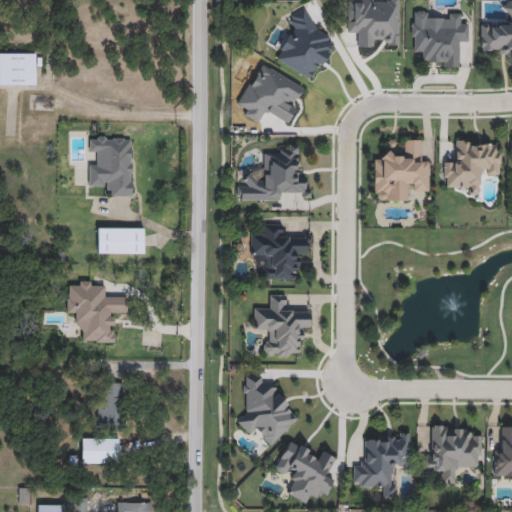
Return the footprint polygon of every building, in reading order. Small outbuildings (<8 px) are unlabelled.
[(358,48),(358,34),(349,34),(348,0),(396,0),(397,47),(358,48)] [(511,8),(511,63),(510,63),(510,53),(479,53),(480,23),(503,23),(503,8),(511,8)] [(276,59),(311,80),(332,44),(330,42),(332,39),(315,29),(305,9),(288,18),(293,30),(276,59)] [(457,68),(430,67),(430,61),(420,60),(420,54),(410,54),(411,11),(433,12),(433,20),(445,20),(445,13),(458,13),(458,23),(468,23),(467,43),(457,43),(457,68)] [(0,55),(0,87),(35,87),(34,55),(0,55)] [(238,104),(247,110),(244,115),(255,123),(262,112),(286,127),(296,110),(295,101),(302,90),(262,65),(238,104)] [(88,186),(88,164),(97,164),(97,153),(88,153),(88,137),(132,137),(131,197),(109,196),(109,186),(88,186)] [(373,159),(383,159),(383,151),(403,152),(404,140),(419,140),(419,160),(428,160),(428,191),(408,191),(407,201),(372,200),(373,159)] [(442,184),(442,160),(452,161),(453,140),(500,142),(499,174),(479,173),(478,195),(462,194),(462,184),(442,184)] [(236,201),(236,185),(246,184),(246,175),(263,175),(263,154),(282,154),(282,145),(296,145),(296,176),(305,176),(305,191),(279,191),(279,200),(236,201)] [(297,280),(262,280),(262,256),(250,256),(250,235),(261,235),(261,225),(282,225),(282,235),(307,235),(307,256),(297,256),(297,280)] [(96,228),(143,228),(143,254),(96,254),(96,228)] [(126,296),(126,314),(115,314),(115,343),(78,343),(78,314),(66,313),(67,281),(101,282),(101,295),(126,296)] [(263,357),(264,329),(253,328),(253,305),(269,306),(269,295),(287,295),(287,312),(309,312),(309,330),(299,330),(298,358),(263,357)] [(288,395),(289,438),(260,439),(260,431),(244,432),(242,377),(262,376),(263,385),(274,384),(274,395),(288,395)] [(121,383),(121,426),(97,426),(97,383),(121,383)] [(481,436),(481,470),(453,469),(453,482),(441,482),(441,472),(421,471),(421,457),(432,457),(432,426),(468,426),(467,436),(481,436)] [(511,476),(493,476),(493,447),(502,448),(502,426),(511,426),(511,476)] [(352,488),(352,466),(363,466),(362,436),(410,436),(410,466),(395,466),(395,500),(382,500),(382,488),(352,488)] [(81,464),(81,438),(117,438),(117,464),(81,464)] [(323,501),(310,494),(306,504),(284,494),(292,478),(274,469),(287,442),(318,457),(321,451),(334,458),(325,476),(333,480),(323,501)]
